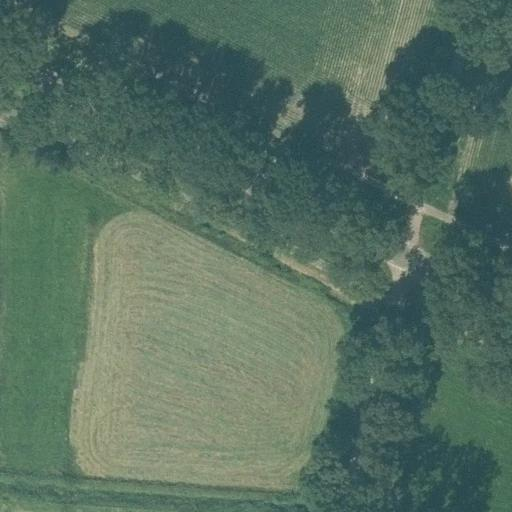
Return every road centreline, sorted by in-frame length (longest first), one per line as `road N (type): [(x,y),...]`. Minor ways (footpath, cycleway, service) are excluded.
road 1 (secondary): [(511,311),(0,63)]
road 2 (track): [(405,258),(472,0)]
road 3 (track): [(405,258),(337,511)]
